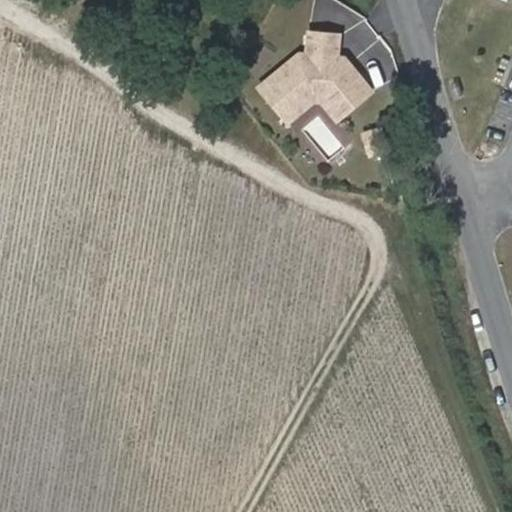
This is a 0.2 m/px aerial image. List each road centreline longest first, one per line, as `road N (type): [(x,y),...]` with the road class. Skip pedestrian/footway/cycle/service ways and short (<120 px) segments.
road 1 (track): [(0,17),(99,62),(150,109),(372,225),(383,255),(376,312),(248,511)]
road 2 (residential): [(461,196),(402,3)]
road 3 (residential): [(511,359),(461,196)]
